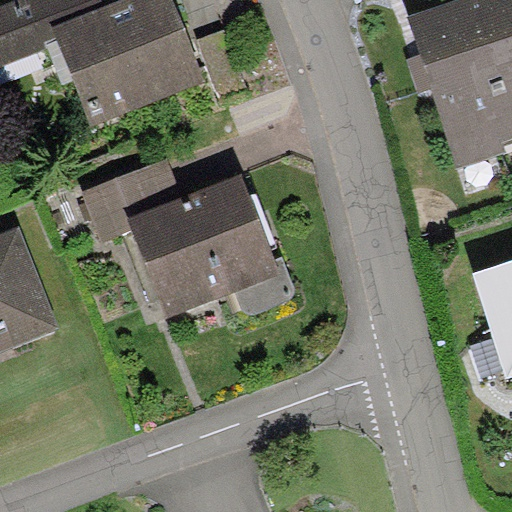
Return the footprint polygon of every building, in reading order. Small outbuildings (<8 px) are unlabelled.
[(92,129),(206,84),(173,0),(121,0),(105,7),(102,0),(18,0),(0,7),(0,68),(60,46),(92,129)] [(511,144),(511,0),(482,0),(410,24),(458,170),(508,154),(506,146),(511,144)] [(280,278),(243,179),(182,203),(167,162),(83,194),(101,242),(134,229),(168,320),(280,278)] [(0,354),(57,334),(22,233),(0,240),(0,354)] [(511,268),(477,281),(511,379),(511,268)]
